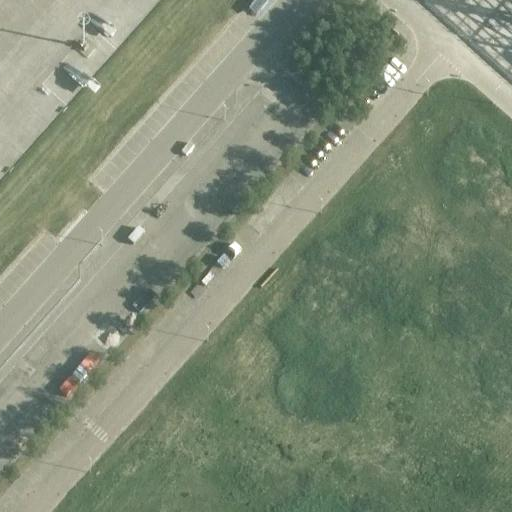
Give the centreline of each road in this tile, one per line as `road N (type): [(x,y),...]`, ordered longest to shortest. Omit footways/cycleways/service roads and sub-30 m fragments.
road 1 (unclassified): [(448,43),(32,511)]
road 2 (unclassified): [(295,0),(0,331)]
